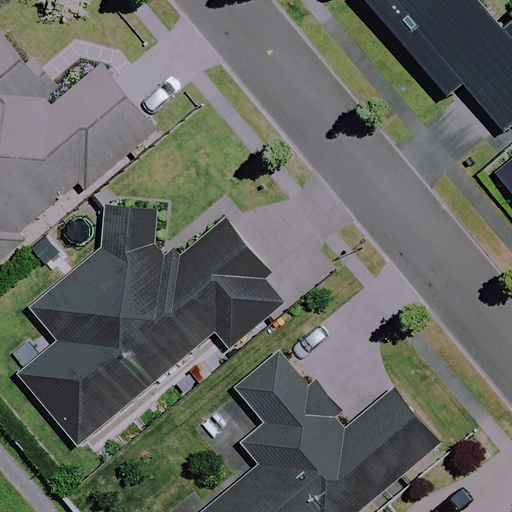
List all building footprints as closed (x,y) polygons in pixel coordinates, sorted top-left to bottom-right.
[(511,19),(498,32),(470,0),(401,0),(427,30),(407,46),(452,100),(469,85),(508,131),(511,127),(511,19)] [(58,106),(0,36),(0,249),(82,181),(88,188),(158,131),(105,67),(58,106)] [(511,162),(496,176),(511,194),(511,162)] [(158,273),(160,211),(107,211),(106,249),(33,307),(61,343),(22,374),(78,444),(218,333),(231,350),(285,307),(264,281),(270,277),(225,220),(158,273)] [(241,388),(266,420),(244,437),(264,463),(200,511),(358,511),(441,448),(398,392),(343,435),(281,356),(241,388)]
